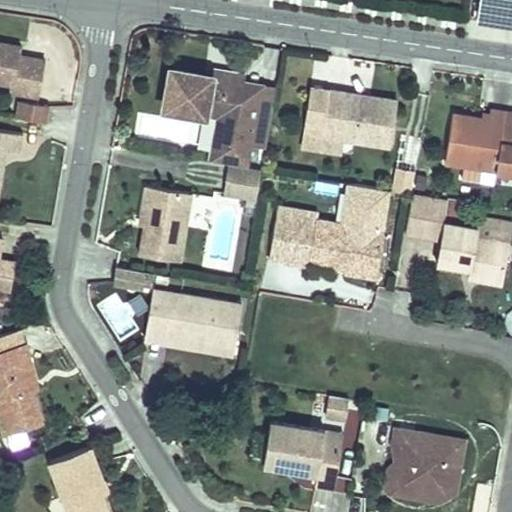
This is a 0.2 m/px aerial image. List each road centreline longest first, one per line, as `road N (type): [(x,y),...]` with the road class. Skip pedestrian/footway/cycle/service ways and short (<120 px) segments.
road 1 (residential): [(195,511),(59,294),(108,0)]
road 2 (residential): [(145,0),(511,58)]
road 3 (residential): [(511,346),(342,318)]
